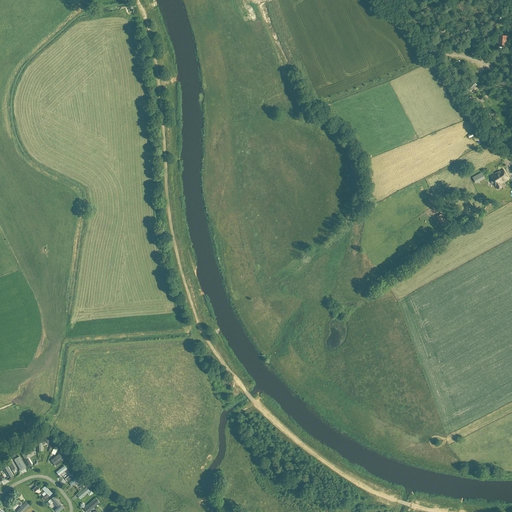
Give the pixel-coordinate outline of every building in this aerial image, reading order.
[(498,45),(506,46),(507,36),(499,35),(498,45)] [(467,87),(468,88),(471,91),(477,84),(473,80),(467,87)] [(509,180),(504,170),(491,177),(493,180),(492,182),(493,184),(495,184),(497,187),(498,190),(503,187),(502,184),(509,180)] [(482,173),(473,177),(476,183),(484,178),(482,173)] [(442,213),(437,216),(442,226),(447,223),(442,213)] [(42,441),(42,444),(44,444),(45,444),(45,442),(48,443),(50,438),(45,436),(43,441),(42,441)] [(34,450),(32,447),(21,453),(24,459),(28,457),(26,454),(34,450)] [(51,460),(56,466),(64,459),(59,454),(51,460)] [(14,459),(21,471),(26,467),(20,456),(14,459)] [(8,465),(4,468),(10,477),(14,475),(8,465)] [(65,465),(56,472),(59,475),(68,468),(65,465)] [(69,482),(72,485),(80,478),(77,475),(69,482)] [(52,493),(45,486),(42,489),(46,493),(41,499),(44,501),(52,493)] [(87,486),(78,494),(81,498),(91,490),(87,486)] [(61,506),(53,497),(48,502),(51,505),(53,503),(57,508),(61,506)] [(96,498),(85,508),(89,511),(100,502),(96,498)] [(17,511),(24,511),(30,506),(26,503),(17,511)]
